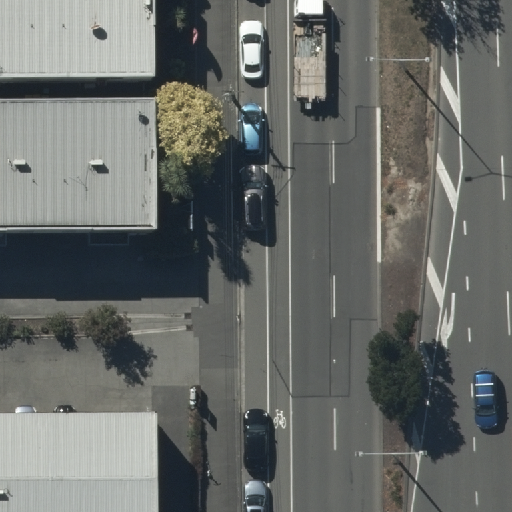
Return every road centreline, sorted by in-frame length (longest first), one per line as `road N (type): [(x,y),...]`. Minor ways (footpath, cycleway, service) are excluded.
road 1 (primary): [(332,511),(328,0)]
road 2 (primary): [(493,0),(494,511)]
